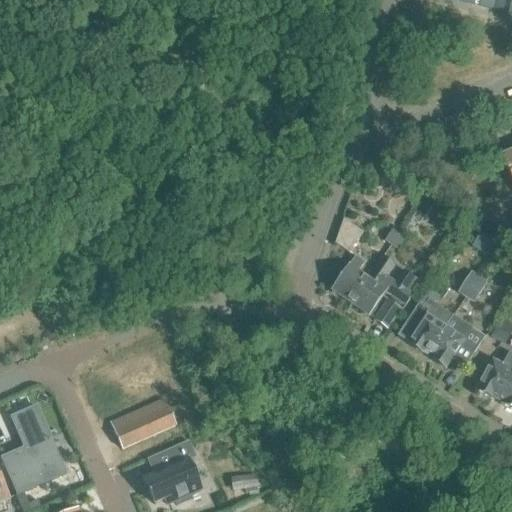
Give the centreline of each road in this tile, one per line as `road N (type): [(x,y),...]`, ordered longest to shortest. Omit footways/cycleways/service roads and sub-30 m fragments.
road 1 (residential): [(511,437),(297,309)]
road 2 (residential): [(297,309),(351,111)]
road 3 (residential): [(351,111),(425,119),(511,84)]
road 4 (residential): [(51,363),(117,511)]
